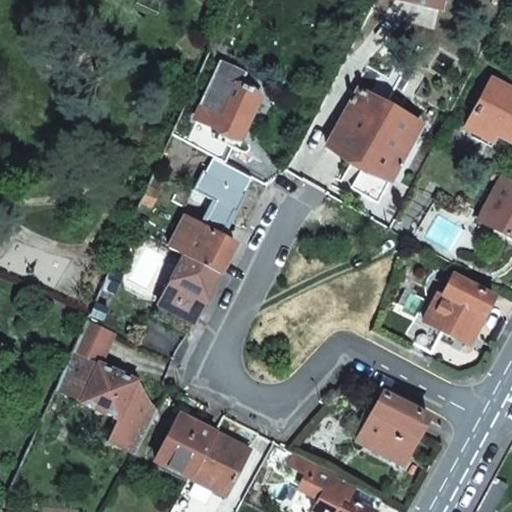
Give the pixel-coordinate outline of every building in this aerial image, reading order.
[(204,106),(187,141),(225,162),(236,138),(238,139),(239,136),(240,137),(242,134),(244,136),(249,126),(246,125),(247,122),(246,122),(259,94),(255,92),(256,89),(243,83),(241,86),(237,83),(244,69),(223,59),(201,103),(204,106)] [(489,129),(499,134),(511,141),(511,88),(493,78),(467,126),(485,136),(489,129)] [(359,87),(327,145),(352,160),(341,179),(377,200),(421,123),(359,87)] [(493,146),(499,134),(489,129),(485,136),(482,140),(493,146)] [(164,180),(152,174),(147,185),(158,191),(164,180)] [(511,182),(504,178),(480,220),(496,229),(508,235),(511,237),(511,182)] [(147,185),(140,201),(152,206),(158,191),(147,185)] [(184,217),(168,246),(185,255),(218,274),(234,245),(220,237),(184,217)] [(508,235),(496,229),(492,235),(504,242),(508,235)] [(234,245),(237,239),(223,231),(220,237),(234,245)] [(187,333),(218,274),(185,255),(154,316),(187,333)] [(123,275),(109,269),(101,286),(115,292),(123,275)] [(469,345),(494,297),(454,275),(440,299),(437,298),(413,343),(432,353),(443,332),(469,345)] [(95,300),(89,312),(104,319),(109,307),(95,300)] [(113,330),(88,316),(72,350),(98,362),(113,330)] [(98,362),(72,350),(56,385),(118,416),(107,438),(134,452),(154,415),(147,407),(139,381),(98,362)] [(402,466),(427,418),(382,394),(372,413),(367,425),(358,442),(402,466)] [(361,421),(367,425),(372,413),(367,411),(361,421)] [(155,459),(190,479),(215,433),(179,414),(155,459)] [(215,433),(190,479),(223,497),(248,452),(215,433)] [(318,466),(300,457),(294,469),(312,478),(318,466)] [(374,511),(383,498),(359,486),(318,466),(312,478),(306,491),(320,498),(314,510),(317,511),(374,511)] [(475,511),(495,511),(509,486),(494,478),(475,511)]
